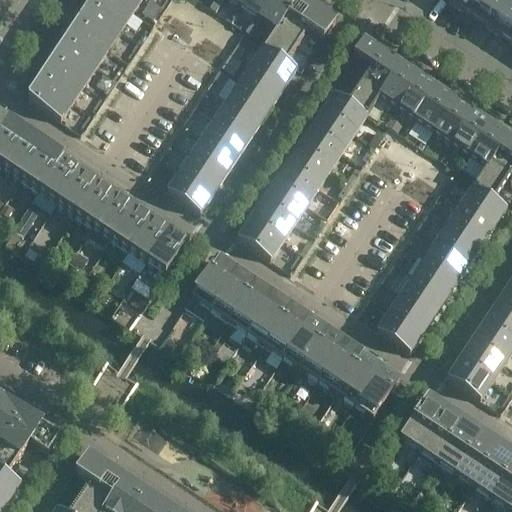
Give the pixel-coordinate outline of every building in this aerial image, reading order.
[(132,18),(105,0),(96,0),(87,14),(120,36),(132,18)] [(144,0),(105,0),(132,18),(144,0)] [(164,13),(172,0),(166,0),(160,11),(164,13)] [(207,5),(198,0),(195,0),(194,2),(204,9),(207,5)] [(240,10),(246,0),(225,0),(240,10)] [(258,22),(273,0),(246,0),(240,10),(255,20),(258,22)] [(286,19),(298,1),(296,0),(273,0),(258,22),(261,24),(276,33),(276,34),(286,19)] [(440,0),(456,10),(463,0),(440,0)] [(474,22),(489,0),(463,0),(456,10),(474,22)] [(492,34),(511,4),(511,0),(489,0),(474,22),(492,34)] [(335,26),(298,1),(286,19),(307,33),(307,34),(322,44),(335,26)] [(215,16),(220,8),(214,4),(209,12),(215,16)] [(510,46),(511,43),(511,4),(492,34),(510,46)] [(155,26),(164,13),(160,11),(152,24),(155,26)] [(120,36),(87,14),(75,32),(108,54),(120,36)] [(232,22),(222,16),(219,19),(230,26),(232,22)] [(285,68),(285,67),(307,34),(307,33),(286,19),(276,34),(276,33),(263,53),(285,68)] [(256,32),(261,24),(258,22),(255,20),(250,28),(256,32)] [(243,29),(232,22),(230,26),(240,33),(243,29)] [(251,40),(256,32),(250,28),(245,36),(251,40)] [(108,54),(75,32),(63,50),(96,72),(108,54)] [(140,49),(149,36),(145,33),(136,47),(140,49)] [(235,60),(243,47),(240,44),(231,58),(235,60)] [(400,69),(363,44),(352,61),(370,73),(371,72),(389,85),(400,69)] [(131,63),(140,49),(136,47),(128,60),(131,63)] [(96,72),(63,50),(52,68),(84,90),(96,72)] [(296,74),(285,67),(285,68),(263,53),(251,71),(284,93),(296,74)] [(226,73),(235,60),(231,58),(222,71),(226,73)] [(84,90),(52,68),(40,86),(72,108),(84,90)] [(116,85),(125,71),(121,69),(112,83),(116,85)] [(396,113),(418,81),(400,69),(389,85),(378,101),(379,102),(396,113)] [(284,93),(251,71),(239,89),(272,111),(284,93)] [(378,101),(389,85),(371,72),(370,73),(347,108),(347,109),(366,122),(379,102),(378,101)] [(211,96),(220,83),(216,80),(207,94),(211,96)] [(414,125),(436,93),(418,81),(396,113),(414,125)] [(107,98),(116,85),(112,83),(104,96),(107,98)] [(72,108),(40,86),(27,105),(60,127),(72,108)] [(272,111),(239,89),(227,107),(260,129),(272,111)] [(432,137),(454,105),(436,93),(414,125),(432,137)] [(202,110),(211,96),(207,94),(199,107),(202,110)] [(366,122),(347,109),(347,108),(334,99),(321,118),(354,140),(366,122)] [(92,121),(101,107),(97,105),(88,118),(92,121)] [(450,149),(472,116),(454,105),(432,137),(450,149)] [(260,129),(227,107),(215,125),(248,147),(260,129)] [(187,132),(195,119),(192,116),(183,130),(187,132)] [(468,161),(490,128),(472,116),(450,149),(468,161)] [(389,126),(375,117),(373,120),(386,129),(389,126)] [(83,134),(92,121),(88,118),(80,132),(83,134)] [(354,140),(321,118),(309,136),(342,157),(354,140)] [(0,173),(1,174),(25,139),(26,137),(7,125),(0,135),(0,173)] [(248,147),(215,125),(203,143),(236,165),(248,147)] [(402,135),(389,126),(386,129),(399,138),(402,135)] [(497,156),(508,140),(490,128),(468,161),(485,173),(486,173),(497,156)] [(178,145),(187,132),(183,130),(174,143),(178,145)] [(342,157),(309,136),(297,154),(330,175),(342,157)] [(19,186),(43,151),(44,149),(26,137),(25,139),(1,174),(19,186)] [(374,152),(382,139),(379,137),(370,150),(374,152)] [(511,143),(508,140),(497,156),(511,166),(511,143)] [(424,150),(411,141),(408,145),(422,153),(424,150)] [(236,165),(203,143),(191,161),(224,183),(236,165)] [(37,198),(61,163),(62,161),(44,149),(43,151),(19,186),(37,198)] [(365,166),(374,152),(370,150),(361,163),(365,166)] [(437,158),(424,150),(422,153),(435,162),(437,158)] [(163,168),(172,155),(168,152),(159,166),(163,168)] [(330,175),(297,154),(285,172),(318,193),(330,175)] [(492,205),(511,175),(511,166),(497,156),(486,173),(485,173),(472,192),(492,205)] [(55,210),(79,175),(80,173),(62,161),(61,163),(37,198),(55,210)] [(224,183),(191,161),(179,179),(212,200),(224,183)] [(460,173),(446,164),(444,168),(457,177),(460,173)] [(154,181),(163,168),(159,166),(150,179),(154,181)] [(318,193),(285,172),(273,190),(306,211),(318,193)] [(73,222),(96,187),(97,185),(80,173),(79,175),(55,210),(73,222)] [(350,188),(359,175),(355,173),(346,186),(350,188)] [(473,182),(460,173),(457,177),(471,185),(473,182)] [(212,200),(179,179),(166,197),(199,219),(212,200)] [(444,200),(453,186),(449,184),(441,197),(444,200)] [(91,234),(116,197),(97,185),(96,187),(73,222),(91,234)] [(341,202),(350,188),(346,186),(337,199),(341,202)] [(306,211),(273,190),(261,208),(294,229),(306,211)] [(506,214),(492,205),(472,192),(460,210),(493,232),(506,214)] [(109,246),(134,209),(116,197),(91,234),(109,246)] [(435,213),(444,200),(441,197),(432,210),(435,213)] [(495,205),(504,211),(508,206),(499,200),(495,205)] [(294,229),(261,208),(249,226),(282,247),(294,229)] [(127,258),(152,221),(134,209),(109,246),(127,258)] [(326,224),(335,211),(331,209),(322,222),(326,224)] [(493,232),(460,210),(448,228),(481,250),(493,232)] [(420,236),(429,222),(426,220),(417,233),(420,236)] [(145,270),(170,233),(152,221),(127,258),(145,270)] [(317,238),(326,224),(322,222),(314,235),(317,238)] [(282,247),(249,226),(237,244),(270,266),(282,247)] [(481,250),(448,228),(436,246),(469,268),(481,250)] [(164,282),(189,246),(170,233),(145,270),(164,282)] [(412,249),(420,236),(417,233),(408,246),(412,249)] [(302,260),(311,247),(307,245),(298,258),(302,260)] [(469,268),(436,246),(425,264),(457,286),(469,268)] [(396,271),(405,258),(402,256),(393,269),(396,271)] [(293,273),(302,260),(298,258),(289,271),(293,273)] [(457,286),(425,264),(413,282),(445,304),(457,286)] [(209,316),(236,277),(217,265),(191,304),(209,316)] [(388,285),(396,271),(393,269),(384,282),(388,285)] [(227,328),(253,289),(236,277),(209,316),(227,328)] [(445,304),(413,282),(401,300),(433,322),(445,304)] [(245,340),(272,301),(253,289),(227,328),(245,340)] [(372,308),(381,294),(378,292),(369,305),(372,308)] [(511,296),(507,293),(495,311),(511,322),(511,296)] [(433,322),(401,300),(389,318),(421,340),(433,322)] [(263,352),(289,313),(272,301),(245,340),(263,352)] [(364,321),(372,308),(369,305),(360,318),(364,321)] [(511,322),(495,311),(483,329),(511,348),(511,322)] [(281,364),(307,325),(289,313),(263,352),(281,364)] [(421,340),(389,318),(376,337),(409,359),(421,340)] [(299,376),(325,337),(307,325),(281,364),(299,376)] [(511,356),(511,348),(483,329),(471,347),(504,369),(511,356)] [(317,388),(343,349),(325,337),(299,376),(317,388)] [(504,369),(471,347),(459,365),(492,387),(504,369)] [(335,400),(361,361),(343,349),(317,388),(335,400)] [(353,412),(379,373),(361,361),(335,400),(353,412)] [(492,387),(459,365),(446,384),(479,406),(492,387)] [(372,424),(398,385),(379,373),(353,412),(372,424)] [(503,413),(511,400),(508,398),(499,411),(503,413)] [(0,447),(9,434),(20,417),(22,415),(4,403),(4,404),(0,409),(0,447)] [(419,456),(445,416),(426,404),(400,444),(419,456)] [(59,440),(22,415),(20,417),(9,434),(29,447),(47,459),(59,440)] [(437,468),(463,428),(445,416),(419,456),(437,468)] [(455,480),(481,440),(463,428),(437,468),(455,480)] [(0,475),(7,480),(29,447),(9,434),(0,447),(0,475)] [(473,492),(499,452),(481,440),(455,480),(473,492)] [(491,504),(511,471),(511,460),(499,452),(473,492),(491,504)] [(125,484),(88,459),(87,459),(75,478),(90,488),(112,503),(125,484)] [(502,511),(511,511),(511,471),(491,504),(502,511)] [(20,488),(7,480),(0,475),(0,501),(8,507),(20,488)] [(130,511),(142,495),(125,484),(112,503),(106,511),(130,511)] [(106,511),(112,503),(90,488),(74,511),(106,511)] [(156,511),(160,507),(142,495),(130,511),(156,511)]
